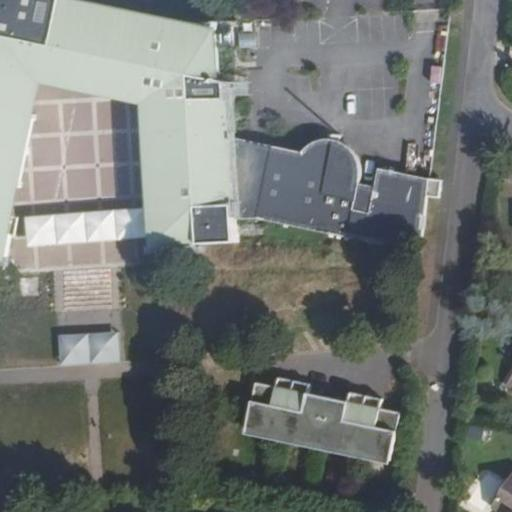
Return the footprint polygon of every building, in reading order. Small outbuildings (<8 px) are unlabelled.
[(232,204),(420,241),(432,175),(388,167),(384,183),(364,179),(359,161),(348,145),(334,140),(319,143),(312,151),(236,135),(232,94),(227,95),(226,78),(219,78),(215,30),(73,0),(0,0),(0,259),(8,261),(45,81),(137,98),(146,193),(148,220),(149,223),(151,245),(233,235),(232,204)] [(64,244),(64,263),(132,261),(131,242),(64,244)] [(123,331),(62,332),(62,364),(124,363),(123,331)] [(252,435),(390,463),(398,417),(377,416),(379,404),(357,401),(353,412),(335,405),(304,403),(306,390),(283,385),(281,398),(269,396),(270,392),(261,392),(252,435)] [(497,511),(511,511),(511,482),(495,510),(497,511)]
